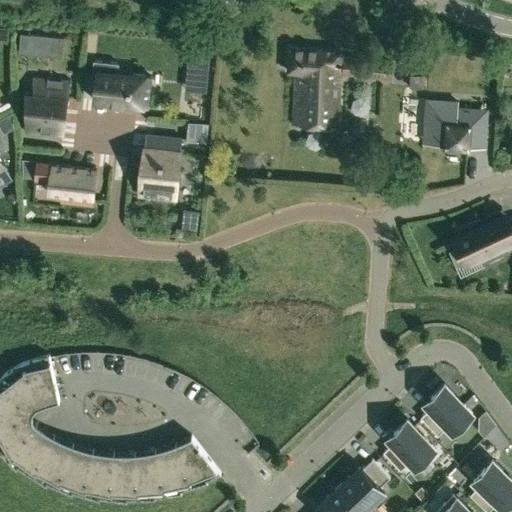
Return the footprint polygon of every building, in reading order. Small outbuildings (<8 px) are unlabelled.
[(47,29),(49,14),(28,12),(27,27),(47,29)] [(189,48),(186,74),(208,76),(210,50),(189,48)] [(341,73),(370,76),(391,78),(392,62),(341,56),(342,52),(290,48),(288,71),(295,71),(293,123),(338,126),(341,73)] [(119,62),(94,60),(93,71),(97,72),(96,78),(95,92),(109,93),(108,101),(148,105),(151,75),(118,72),(119,62)] [(63,134),(69,79),(45,73),(44,94),(31,93),(27,131),(63,134)] [(427,100),(424,143),(484,147),(487,110),(457,108),(458,102),(427,100)] [(0,118),(0,126),(3,133),(13,128),(13,112),(0,118)] [(187,137),(199,139),(201,123),(189,121),(187,137)] [(182,137),(153,134),(151,148),(145,147),(140,193),(176,196),(182,137)] [(0,151),(6,148),(0,137),(0,182),(10,177),(3,164),(5,163),(0,154),(0,151)] [(92,203),(94,180),(80,178),(81,165),(36,160),(34,177),(50,179),(48,192),(62,193),(62,200),(92,203)] [(377,165),(376,180),(394,181),(395,166),(377,165)] [(460,232),(456,234),(467,259),(480,254),(485,264),(510,253),(505,242),(511,238),(511,226),(505,212),(475,226),(472,220),(457,227),(460,232)] [(50,354),(23,362),(39,405),(60,399),(50,354)] [(5,372),(0,379),(0,391),(34,410),(34,409),(35,408),(37,406),(38,405),(39,406),(39,405),(23,362),(5,372)] [(453,431),(472,412),(445,383),(431,395),(433,397),(427,403),(430,407),(421,416),(438,434),(447,425),(453,431)] [(0,424),(33,417),(33,416),(32,414),(33,412),(33,410),(34,411),(34,410),(0,391),(0,424)] [(0,450),(9,460),(37,423),(36,422),(36,423),(34,421),(33,419),(33,418),(33,417),(0,424),(0,450)] [(435,447),(407,418),(394,430),(395,432),(389,438),(393,442),(383,451),(400,469),(410,460),(415,466),(435,447)] [(32,475),(54,434),(37,423),(9,460),(32,475)] [(57,486),(73,442),(54,434),(32,475),(57,486)] [(192,435),(176,442),(192,485),(220,472),(221,472),(192,435)] [(84,494),(93,448),(73,442),(57,486),(84,494)] [(176,442),(156,448),(166,493),(192,485),(176,442)] [(111,498),(114,451),(93,448),(84,494),(111,498)] [(156,448),(135,451),(139,497),(166,493),(156,448)] [(114,451),(111,498),(139,497),(135,451),(114,451)] [(373,457),(363,466),(355,474),(352,472),(338,485),(363,511),(385,490),(381,485),(391,476),(373,457)] [(479,483),(470,493),(479,501),(488,511),(497,501),(501,505),(507,499),(509,500),(511,496),(511,478),(492,459),(473,478),(479,483)] [(362,511),(363,511),(338,485),(324,499),(326,501),(318,509),(314,511),(362,511)] [(434,511),(473,511),(453,493),(434,511)]
